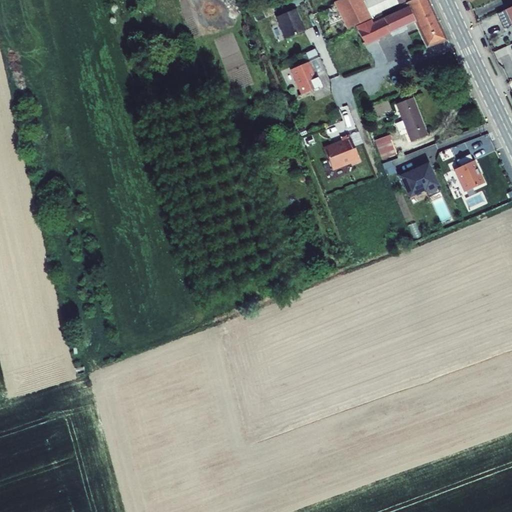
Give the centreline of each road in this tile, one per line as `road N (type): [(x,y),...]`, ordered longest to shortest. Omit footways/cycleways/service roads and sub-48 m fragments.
road 1 (unknown): [(332,88),(364,156),(380,167),(502,118)]
road 2 (secondary): [(446,0),(511,139)]
